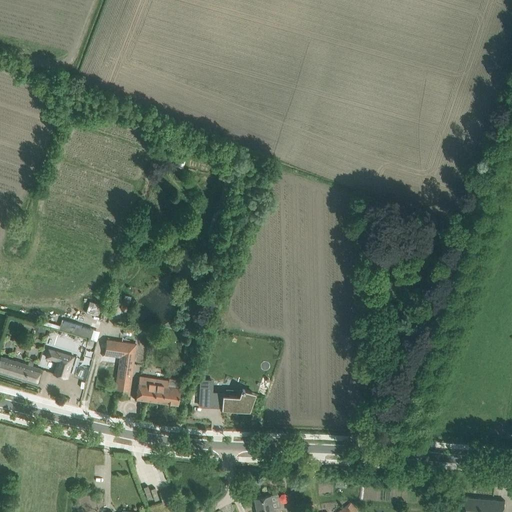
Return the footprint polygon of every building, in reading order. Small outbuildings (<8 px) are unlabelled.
[(88,301),(85,310),(94,314),(97,304),(88,301)] [(198,318),(206,320),(208,314),(200,312),(198,318)] [(89,337),(92,328),(61,319),(58,328),(89,337)] [(74,356),(52,350),(49,358),(57,361),(53,373),(67,378),(74,356)] [(0,356),(0,372),(36,384),(41,369),(0,356)] [(131,379),(134,360),(120,358),(117,377),(116,385),(114,395),(128,397),(130,387),(131,379)] [(180,388),(181,379),(168,377),(167,382),(139,378),(138,388),(136,398),(177,404),(179,394),(180,388)] [(202,382),(201,404),(209,405),(210,383),(202,382)] [(222,408),(248,409),(254,393),(242,389),(240,397),(219,395),(218,403),(220,404),(220,403),(222,403),(222,405),(222,408)] [(159,493),(162,502),(175,498),(171,489),(159,493)] [(255,511),(276,511),(275,507),(274,507),(271,495),(255,498),(257,510),(256,511),(255,511)] [(503,511),(505,501),(465,497),(463,511),(503,511)] [(351,502),(338,511),(353,511),(357,510),(351,502)]
